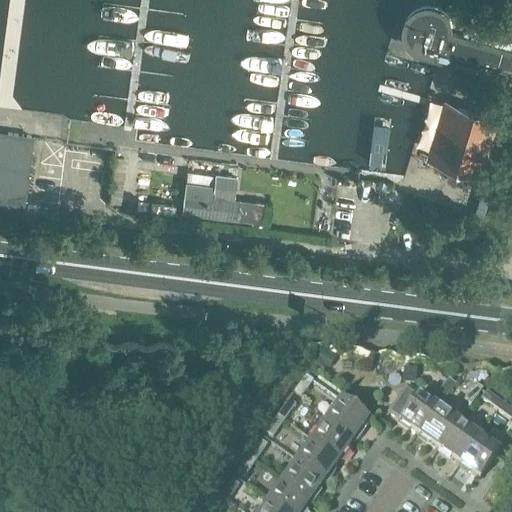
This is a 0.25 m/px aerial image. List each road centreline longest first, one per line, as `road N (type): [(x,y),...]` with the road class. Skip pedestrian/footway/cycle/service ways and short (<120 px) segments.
road 1 (primary): [(511,323),(0,254)]
road 2 (unclassified): [(511,270),(47,212)]
